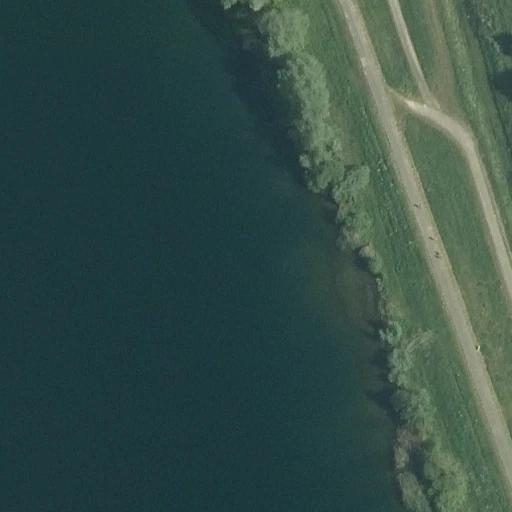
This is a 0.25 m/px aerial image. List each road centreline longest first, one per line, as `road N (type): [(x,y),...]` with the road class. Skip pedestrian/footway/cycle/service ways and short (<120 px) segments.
road 1 (unclassified): [(511,288),(467,158),(451,127),(428,117)]
road 2 (track): [(380,99),(428,117),(391,0)]
